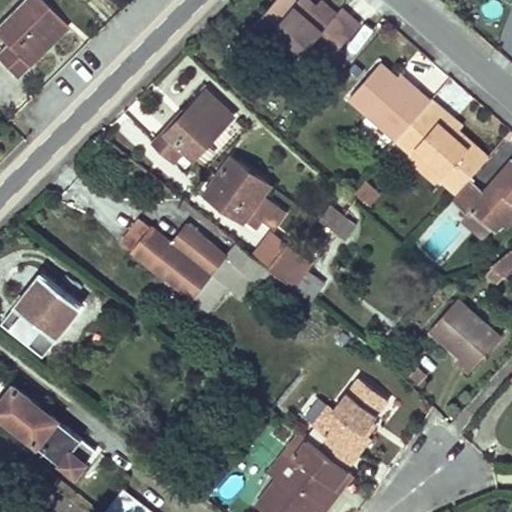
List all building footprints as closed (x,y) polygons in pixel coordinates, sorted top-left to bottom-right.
[(22,57),(60,20),(41,0),(25,0),(0,24),(0,37),(7,44),(0,50),(0,59),(16,76),(29,64),(22,57)] [(277,0),(256,23),(269,36),(279,26),(294,40),(305,51),(313,43),(320,35),(325,39),(319,47),(330,58),(345,41),(329,26),(336,17),(320,3),(317,0),(277,0)] [(343,11),(330,0),(322,0),(320,3),(336,17),(343,11)] [(336,17),(329,26),(345,41),(364,21),(348,6),(343,11),(336,17)] [(60,20),(22,57),(29,64),(67,27),(60,20)] [(294,40),(279,26),(269,36),(284,51),(294,40)] [(320,35),(313,43),(319,47),(325,39),(320,35)] [(399,76),(384,61),(351,96),(396,138),(397,137),(415,117),(432,99),(419,87),(415,90),(399,76)] [(419,87),(402,72),(399,76),(415,90),(419,87)] [(195,152),(233,115),(207,88),(181,115),(179,114),(155,138),(174,157),(177,154),(185,162),(195,152)] [(462,126),(432,99),(415,117),(424,126),(422,130),(427,133),(436,123),(451,137),(459,129),(462,126)] [(233,115),(195,152),(209,165),(245,127),(233,115)] [(424,126),(415,117),(397,137),(414,152),(419,147),(445,172),(441,176),(457,191),(470,178),(489,156),(459,129),(451,137),(436,123),(427,133),(422,130),(424,126)] [(414,152),(411,156),(437,181),(441,176),(445,172),(419,147),(414,152)] [(269,182),(230,153),(216,172),(204,189),(244,217),(252,208),(265,218),(276,225),(287,210),(262,191),(269,182)] [(511,162),(483,191),(470,178),(457,191),(451,197),(465,211),(467,209),(491,231),(511,209),(511,162)] [(381,191),(367,178),(356,189),(370,203),(381,191)] [(343,215),(329,205),(319,218),(333,228),(343,215)] [(265,218),(252,208),(244,217),(257,227),(265,218)] [(343,215),(333,228),(348,238),(358,224),(345,214),(343,215)] [(152,227),(146,222),(128,246),(134,251),(152,227)] [(170,243),(152,227),(134,251),(208,309),(229,280),(242,291),(254,277),(266,285),(277,272),(268,265),(237,240),(224,255),(187,224),(170,243)] [(311,261),(286,242),(268,265),(277,272),(307,296),(311,299),(324,280),(306,267),(311,261)] [(511,246),(491,262),(504,273),(511,266),(511,246)] [(42,272),(3,320),(43,352),(82,303),(42,272)] [(502,335),(459,296),(429,329),(461,357),(457,361),(468,371),(502,335)] [(328,434),(319,445),(349,468),(358,455),(351,449),(365,432),(390,399),(360,375),(335,407),(319,427),(328,434)] [(96,448),(14,383),(0,400),(0,411),(77,472),(96,448)] [(328,402),(312,421),(319,427),(335,407),(328,402)] [(279,473),(257,501),(271,511),(313,511),(349,468),(319,445),(298,429),(285,446),(295,453),(279,473)] [(351,449),(358,455),(372,437),(365,432),(351,449)] [(269,466),(279,473),(295,453),(285,446),(269,466)] [(349,468),(313,511),(322,511),(355,472),(349,468)] [(156,511),(124,487),(104,511),(156,511)]
